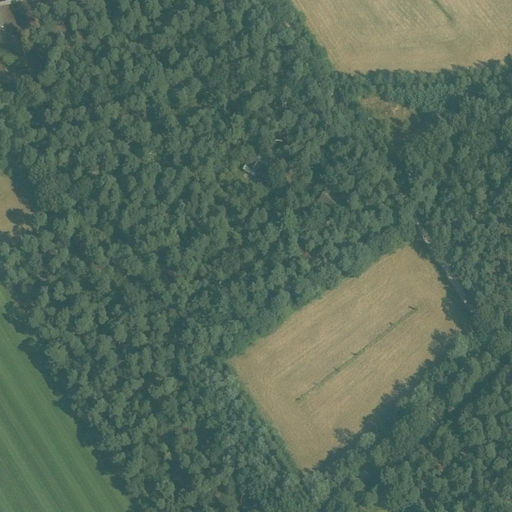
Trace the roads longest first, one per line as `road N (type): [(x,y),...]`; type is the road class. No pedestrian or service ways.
road 1 (track): [(498,349),(269,0)]
road 2 (unclassified): [(332,511),(511,335)]
